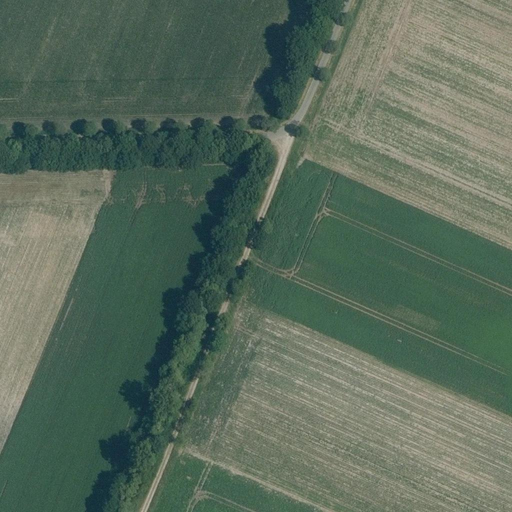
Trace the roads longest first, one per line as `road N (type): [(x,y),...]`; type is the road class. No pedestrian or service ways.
road 1 (track): [(290,138),(141,511)]
road 2 (residential): [(290,138),(0,144)]
